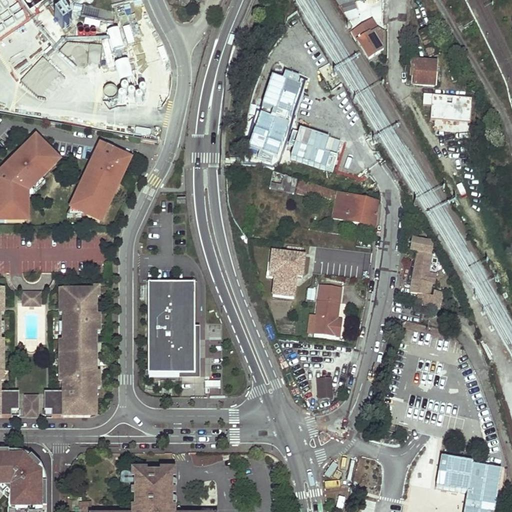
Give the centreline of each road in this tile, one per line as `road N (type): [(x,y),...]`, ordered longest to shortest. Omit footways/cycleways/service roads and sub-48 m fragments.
road 1 (unclassified): [(126,414),(126,247),(172,143),(183,94),(177,42)]
road 2 (secondary): [(210,102),(199,158),(203,226),(225,297),(279,410)]
road 3 (secondary): [(279,410),(216,223),(210,102)]
road 4 (residential): [(279,410),(126,414)]
road 5 (residential): [(160,436),(288,428)]
